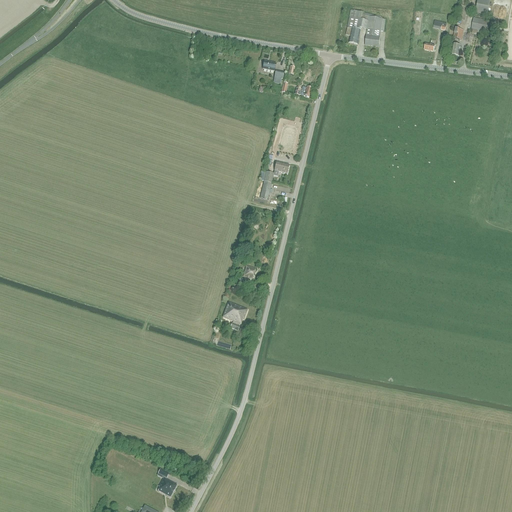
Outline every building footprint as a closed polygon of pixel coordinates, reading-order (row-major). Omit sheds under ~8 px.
[(488,14),(490,2),(479,0),(477,0),(476,12),(488,14)] [(465,21),(468,7),(460,5),(457,19),(465,21)] [(351,10),(350,11),(347,29),(348,29),(346,36),(350,37),(349,44),(358,46),(361,31),(360,31),(360,28),(367,30),(366,36),(365,46),(379,48),(381,31),(384,32),(385,20),(382,19),(382,18),(381,18),(381,17),(370,14),(351,10)] [(471,30),(472,30),(471,34),(477,35),(477,31),(495,35),(498,23),(473,18),(471,30)] [(445,31),(446,27),(447,24),(434,21),(433,28),(441,30),(445,31)] [(461,41),(463,31),(456,30),(454,39),(461,41)] [(459,57),(461,47),(453,46),(451,56),(459,57)] [(264,61),(263,69),(274,72),(276,64),(272,63),(269,63),(269,62),(264,61)] [(284,72),(276,71),(273,83),(280,85),(281,80),(283,80),(284,72)] [(309,98),(312,89),(302,86),(301,90),(296,88),(294,95),(299,96),(300,95),(304,96),(302,101),(309,103),(310,100),(309,98)] [(287,173),(289,165),(277,162),(275,170),(274,170),(274,173),(266,171),(260,198),(268,200),(273,176),(278,177),(279,171),(287,173)] [(252,280),(255,269),(247,266),(243,277),(252,280)] [(223,317),(234,321),(232,324),(230,329),(238,332),(240,327),(241,324),(242,320),(244,321),(248,311),(229,303),(223,317)] [(168,475),(159,470),(157,474),(164,477),(163,479),(163,478),(158,487),(159,488),(157,491),(170,498),(172,493),(173,493),(174,491),(174,490),(176,485),(165,480),(166,478),(166,479),(168,475)]
